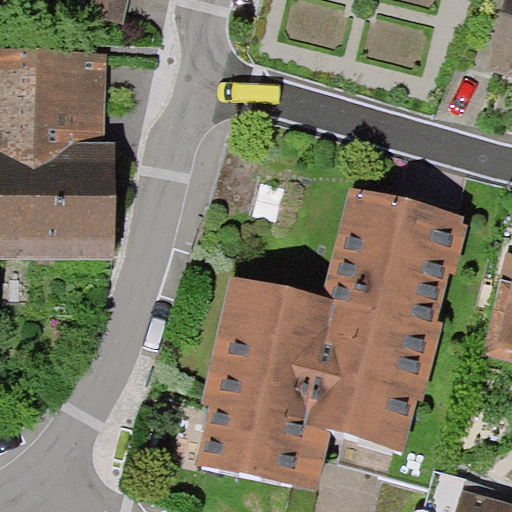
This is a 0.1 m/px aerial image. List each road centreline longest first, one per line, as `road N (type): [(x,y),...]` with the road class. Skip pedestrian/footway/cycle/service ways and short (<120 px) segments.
road 1 (residential): [(40,506),(128,312),(193,79)]
road 2 (residential): [(193,79),(511,164)]
